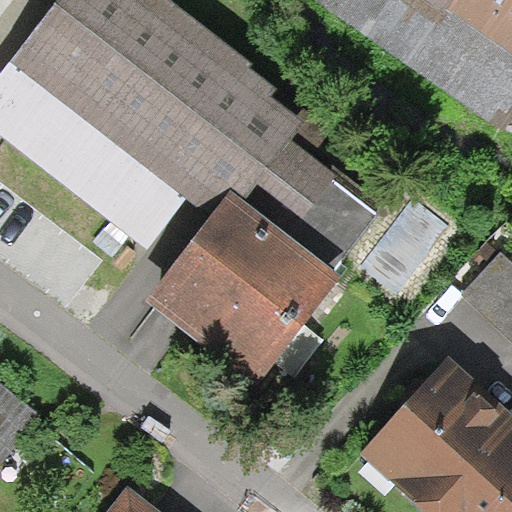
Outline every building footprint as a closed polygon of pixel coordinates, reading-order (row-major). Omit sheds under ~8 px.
[(256,69),(163,0),(62,0),(0,78),(0,136),(147,253),(187,205),(212,221),(230,198),(288,242),(338,181),(293,146),(306,130),(272,102),(278,94),(252,73),(256,69)] [(312,0),(489,125),(500,110),(506,114),(511,105),(511,59),(428,0),(312,0)] [(511,0),(428,0),(511,59),(511,0)] [(288,242),(230,198),(212,221),(148,306),(258,389),(340,282),(288,242)] [(511,264),(501,255),(462,297),(511,343),(511,264)] [(361,458),(420,511),(437,511),(511,429),(511,420),(448,362),(361,458)] [(0,384),(0,466),(40,417),(0,384)] [(511,511),(511,429),(437,511),(511,511)] [(155,511),(128,490),(110,511),(155,511)]
